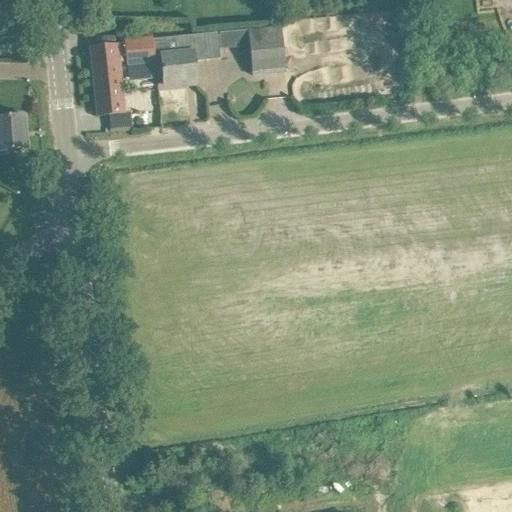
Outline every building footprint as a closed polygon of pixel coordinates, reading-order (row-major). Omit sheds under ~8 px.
[(115,26),(116,37),(127,36),(126,25),(115,26)] [(251,75),(285,72),(280,27),(247,30),(251,75)] [(158,40),(160,56),(163,85),(195,81),(193,62),(220,59),(217,33),(158,40)] [(154,63),(154,57),(152,37),(123,40),(124,44),(90,48),(97,116),(123,113),(118,63),(126,62),(126,66),(154,63)] [(0,150),(27,149),(24,115),(0,116),(0,150)]
